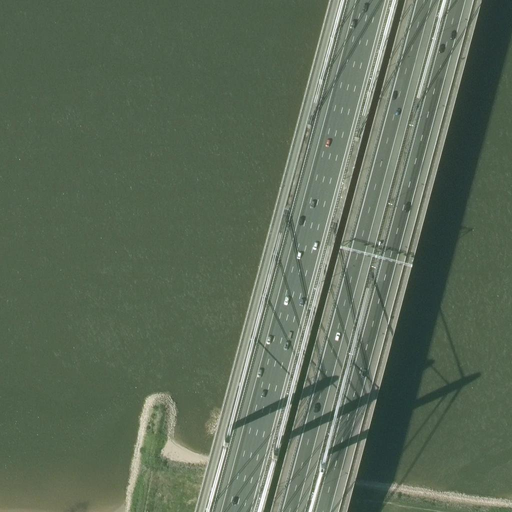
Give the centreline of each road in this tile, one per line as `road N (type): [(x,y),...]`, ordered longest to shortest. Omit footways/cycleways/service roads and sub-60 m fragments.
road 1 (motorway): [(323,511),(459,0)]
road 2 (motorway): [(289,511),(425,0)]
road 3 (unclassified): [(339,0),(204,511)]
road 4 (motorway): [(370,0),(235,511)]
